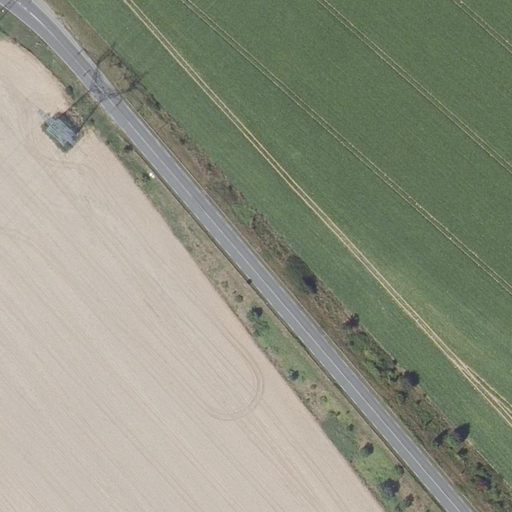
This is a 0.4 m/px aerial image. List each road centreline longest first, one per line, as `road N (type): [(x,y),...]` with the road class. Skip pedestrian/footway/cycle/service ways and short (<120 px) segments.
road 1 (primary): [(461,511),(103,90)]
road 2 (primary): [(2,0),(103,90)]
